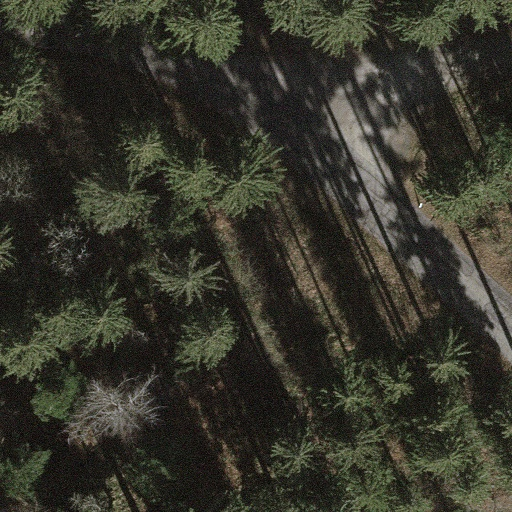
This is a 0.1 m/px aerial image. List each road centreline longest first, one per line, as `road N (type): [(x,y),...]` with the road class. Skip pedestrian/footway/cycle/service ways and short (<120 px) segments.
road 1 (unclassified): [(511,338),(297,135),(152,49),(0,19)]
road 2 (track): [(297,135),(466,61),(511,58)]
